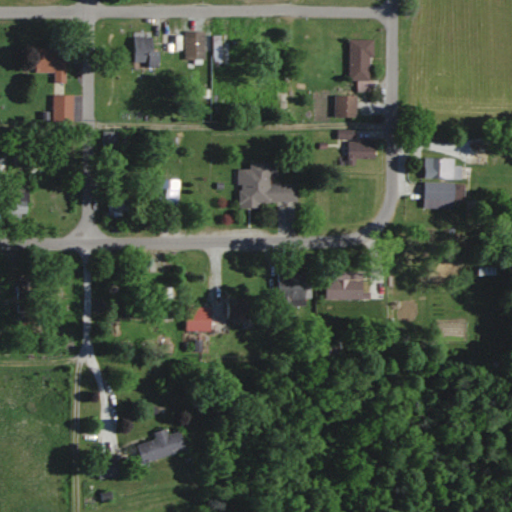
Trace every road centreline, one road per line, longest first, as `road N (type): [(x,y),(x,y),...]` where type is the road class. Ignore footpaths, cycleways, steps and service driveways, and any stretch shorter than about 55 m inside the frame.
road 1 (residential): [(394,11),(0,11)]
road 2 (residential): [(344,239),(0,243)]
road 3 (residential): [(344,239),(375,224),(392,193),(394,0)]
road 4 (residential): [(87,244),(88,0)]
